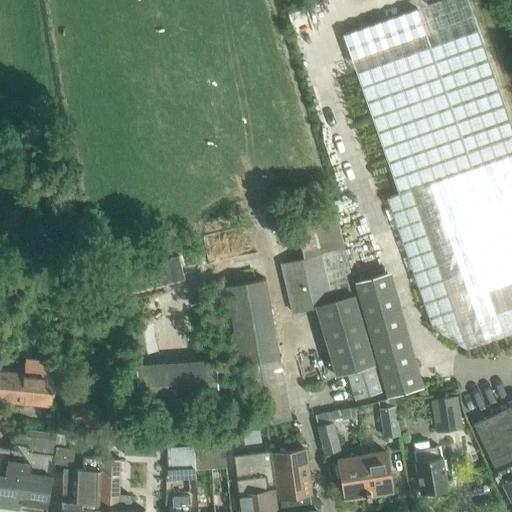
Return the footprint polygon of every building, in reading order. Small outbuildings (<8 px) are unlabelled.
[(397,194),(385,198),(430,326),(466,349),(511,333),(511,133),(465,0),(444,0),(342,36),(397,194)] [(346,373),(354,400),(382,391),(353,294),(335,214),(281,226),(283,234),(297,231),(303,259),(280,264),(291,313),(314,307),(335,376),(346,373)] [(21,220),(0,223),(0,235),(22,232),(21,220)] [(173,262),(142,267),(145,285),(177,279),(173,262)] [(354,283),(388,399),(419,390),(386,274),(354,283)] [(224,288),(250,426),(289,418),(263,281),(224,288)] [(129,325),(134,354),(158,350),(153,322),(129,325)] [(138,406),(218,401),(215,358),(135,363),(138,406)] [(27,377),(0,374),(0,398),(49,403),(51,379),(45,379),(46,361),(29,360),(27,377)] [(455,396),(430,400),(435,433),(460,429),(455,396)] [(71,400),(70,426),(101,426),(102,401),(71,400)] [(511,405),(474,424),(511,502),(511,405)] [(382,436),(399,434),(395,408),(379,410),(382,436)] [(332,422),(316,426),(323,453),(339,449),(332,422)] [(12,450),(0,448),(0,506),(42,511),(43,511),(49,475),(52,462),(69,464),(72,450),(63,449),(65,435),(56,434),(55,440),(15,435),(12,450)] [(447,489),(440,447),(429,449),(428,440),(413,443),(421,493),(447,489)] [(270,457),(268,457),(266,443),(252,445),(253,453),(233,455),(236,480),(240,511),(276,511),(274,491),(269,492),(266,476),(273,475),(270,457)] [(124,444),(123,455),(139,456),(140,445),(124,444)] [(207,446),(189,447),(192,472),(195,471),(195,469),(209,468),(207,446)] [(209,446),(207,446),(209,468),(226,467),(225,451),(210,452),(209,446)] [(177,473),(192,472),(189,447),(172,448),(165,449),(164,469),(166,468),(168,482),(177,481),(177,473)] [(272,456),(279,511),(316,511),(314,494),(309,495),(303,452),(272,456)] [(385,454),(362,457),(368,496),(391,493),(385,454)] [(344,500),(368,496),(362,457),(338,461),(344,500)] [(59,511),(96,511),(100,459),(81,458),(80,469),(61,468),(59,511)] [(96,511),(142,511),(143,510),(129,509),(130,495),(117,494),(119,460),(100,459),(96,511)] [(171,497),(171,511),(188,511),(188,497),(171,497)]
